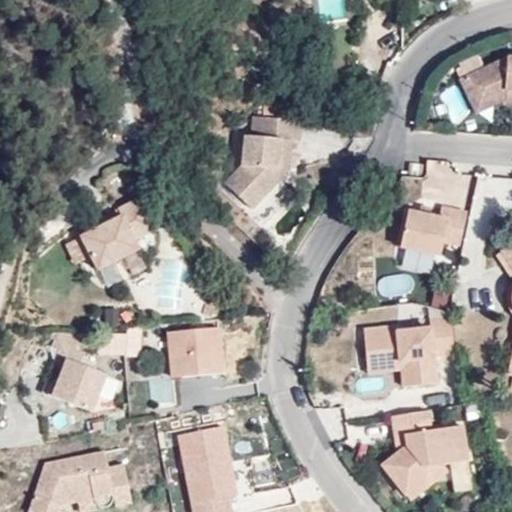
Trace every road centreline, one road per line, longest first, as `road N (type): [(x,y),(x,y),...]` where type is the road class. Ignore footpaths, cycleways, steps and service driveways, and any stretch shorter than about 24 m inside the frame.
road 1 (residential): [(0,249),(127,143),(292,296)]
road 2 (residential): [(292,296),(377,166),(410,65),(450,31),(511,10)]
road 3 (residential): [(292,296),(285,375),(304,434),(366,511)]
